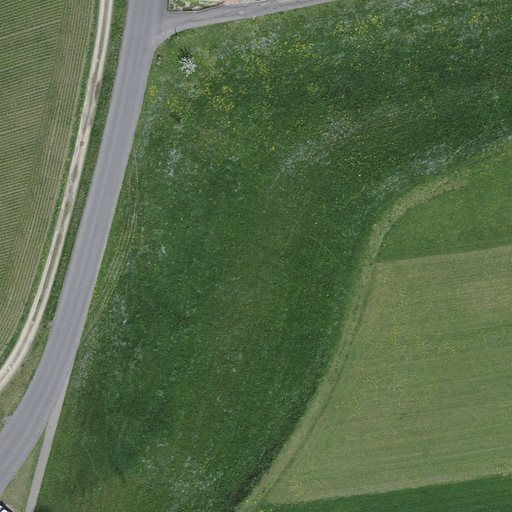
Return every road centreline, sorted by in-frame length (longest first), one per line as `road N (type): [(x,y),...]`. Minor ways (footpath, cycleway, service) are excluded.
road 1 (residential): [(147,0),(121,137),(68,333),(36,410),(0,465)]
road 2 (track): [(106,0),(58,241),(21,349),(0,379)]
road 3 (track): [(144,25),(306,0)]
